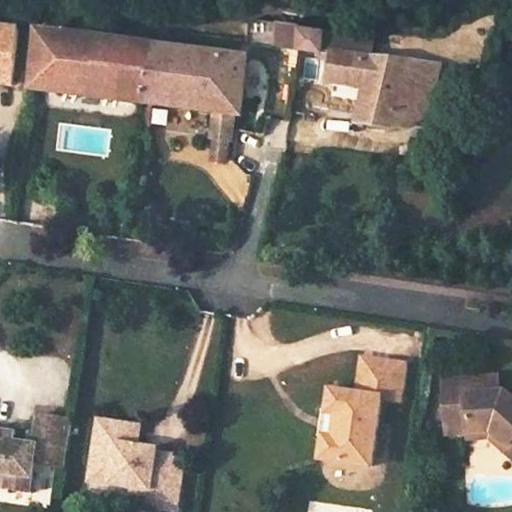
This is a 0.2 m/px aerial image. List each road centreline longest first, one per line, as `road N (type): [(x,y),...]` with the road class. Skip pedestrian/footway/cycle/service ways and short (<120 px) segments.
road 1 (residential): [(0,248),(511,322)]
road 2 (unknown): [(237,282),(263,158)]
